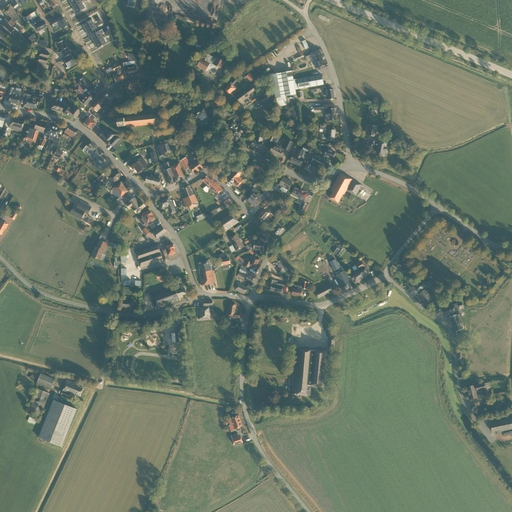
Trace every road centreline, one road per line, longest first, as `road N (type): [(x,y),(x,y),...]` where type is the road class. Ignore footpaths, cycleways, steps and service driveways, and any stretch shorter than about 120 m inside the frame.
road 1 (unclassified): [(309,511),(262,452),(242,399),(249,298)]
road 2 (tertiary): [(511,75),(329,0)]
road 3 (residential): [(479,424),(458,388),(448,326),(383,274)]
road 4 (residential): [(107,87),(139,77),(205,87),(244,119),(243,152)]
road 5 (residential): [(351,166),(334,76),(302,13)]
road 6 (residential): [(249,298),(268,237),(209,167)]
road 7 (unclassified): [(249,298),(321,305),(383,274)]
road 8 (unclassified): [(109,312),(38,291),(0,256)]
road 9 (residential): [(46,117),(52,34),(34,0)]
